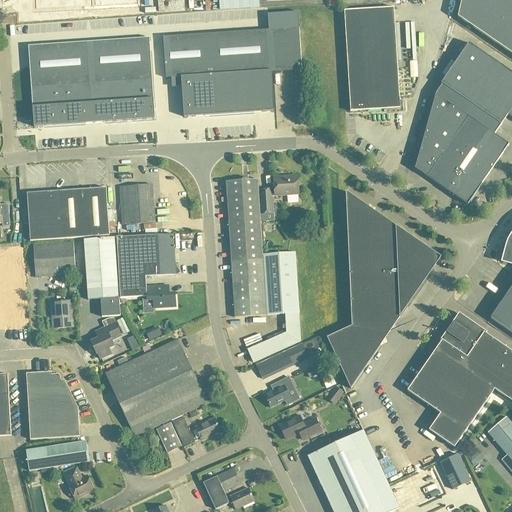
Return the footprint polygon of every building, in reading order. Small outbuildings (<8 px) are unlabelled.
[(32,0),(33,11),(94,8),(93,0),(32,0)] [(511,0),(461,0),(458,17),(511,54),(511,0)] [(394,7),(344,11),(350,112),(384,110),(384,111),(401,110),(401,109),(394,7)] [(333,13),(311,15),(318,115),(340,114),(333,13)] [(447,27),(443,38),(447,39),(451,28),(447,27)] [(300,28),(269,30),(272,73),(302,71),(300,28)] [(269,30),(164,37),(166,78),(181,77),(184,117),(275,111),(272,73),(269,30)] [(150,38),(90,42),(95,123),(115,122),(128,121),(134,121),(136,123),(143,122),(145,120),(155,119),(155,114),(153,89),(150,38)] [(448,41),(446,45),(454,50),(457,46),(448,41)] [(90,42),(29,46),(30,65),(31,80),(33,111),(34,128),(45,127),(95,123),(90,42)] [(457,64),(511,102),(511,72),(473,45),(457,64)] [(414,60),(407,60),(408,77),(415,77),(414,60)] [(511,102),(457,64),(441,83),(442,84),(501,125),(508,115),(511,117),(511,102)] [(501,125),(442,84),(435,94),(469,117),(494,135),(501,125)] [(428,177),(469,117),(435,94),(415,169),(428,177)] [(494,135),(469,117),(428,177),(447,190),(447,191),(468,205),(482,184),(509,145),(494,135)] [(227,198),(222,198),(222,202),(228,202),(235,318),(286,315),(288,333),(248,352),(253,363),(301,341),(295,253),(262,255),(260,214),(274,213),(274,217),(279,217),(279,207),(274,207),(273,196),(274,196),(275,196),(299,195),(298,176),(288,177),(288,178),(274,179),(275,189),(272,189),(258,190),(258,180),(249,180),(249,178),(242,179),(243,181),(226,182),(227,198)] [(152,185),(120,187),(123,226),(155,223),(152,185)] [(106,188),(80,190),(83,238),(110,236),(106,188)] [(80,190),(54,192),(57,240),(83,238),(80,190)] [(442,257),(346,191),(352,326),(327,338),(351,389),(442,257)] [(57,240),(54,192),(27,194),(30,242),(57,240)] [(0,224),(2,224),(3,226),(10,226),(9,204),(0,204),(0,224)] [(147,297),(147,287),(146,277),(176,275),(180,273),(176,266),(174,235),(117,238),(120,299),(147,297)] [(112,238),(87,240),(84,240),(88,301),(101,300),(102,318),(120,316),(119,298),(115,238),(112,238)] [(511,239),(511,242),(509,246),(508,251),(505,260),(507,261),(507,260),(511,261),(511,287),(491,318),(511,332),(511,239)] [(74,242),(33,245),(36,277),(76,275),(74,242)] [(24,251),(0,252),(0,332),(29,330),(24,251)] [(147,287),(147,297),(148,301),(154,301),(154,309),(176,307),(175,293),(169,294),(169,286),(147,287)] [(56,329),(74,327),(72,301),(51,303),(52,313),(55,313),(56,329)] [(511,401),(511,351),(484,333),(460,316),(443,340),(408,391),(442,415),(431,431),(455,448),(495,390),(511,401)] [(116,321),(123,335),(131,331),(124,317),(116,321)] [(102,322),(105,328),(103,329),(106,335),(91,342),(97,354),(98,354),(100,359),(112,354),(109,349),(114,346),(112,340),(121,336),(116,323),(113,318),(108,319),(102,322)] [(158,327),(145,332),(149,341),(162,335),(158,327)] [(318,336),(302,344),(257,365),(263,379),(308,358),(306,355),(323,347),(318,336)] [(178,340),(106,374),(135,438),(208,404),(178,340)] [(118,362),(120,367),(129,363),(126,358),(118,362)] [(322,365),(307,372),(310,378),(325,371),(322,365)] [(330,378),(327,370),(320,374),(323,381),(330,378)] [(52,372),(27,374),(30,440),(80,437),(78,409),(64,380),(62,381),(59,374),(52,375),(52,372)] [(0,436),(11,436),(8,374),(0,374),(0,436)] [(274,391),(264,395),(271,408),(290,398),(287,392),(295,389),(289,377),(271,386),(274,391)] [(336,386),(327,398),(336,405),(345,392),(336,386)] [(351,396),(354,402),(365,397),(363,391),(351,396)] [(280,426),(282,431),(281,433),(283,438),(286,438),(286,440),(299,434),(302,442),(322,432),(316,419),(309,422),(304,424),(300,416),(280,426)] [(184,448),(195,443),(184,418),(173,423),(184,448)] [(196,428),(202,440),(221,431),(215,419),(196,428)] [(171,424),(157,430),(168,453),(182,447),(171,424)] [(392,511),(399,509),(363,431),(308,456),(333,511),(392,511)] [(86,442),(46,448),(26,451),(29,471),(90,462),(86,442)] [(250,449),(244,451),(249,462),(255,459),(250,449)] [(511,451),(507,456),(502,461),(511,472),(511,451)] [(458,455),(440,463),(453,490),(471,482),(458,455)] [(234,469),(203,483),(216,510),(230,503),(224,492),(241,484),(236,473),(239,472),(237,467),(234,469)] [(69,484),(68,485),(76,500),(95,490),(87,476),(82,479),(77,468),(64,474),(69,484)] [(249,489),(230,497),(236,510),(255,502),(249,489)]
